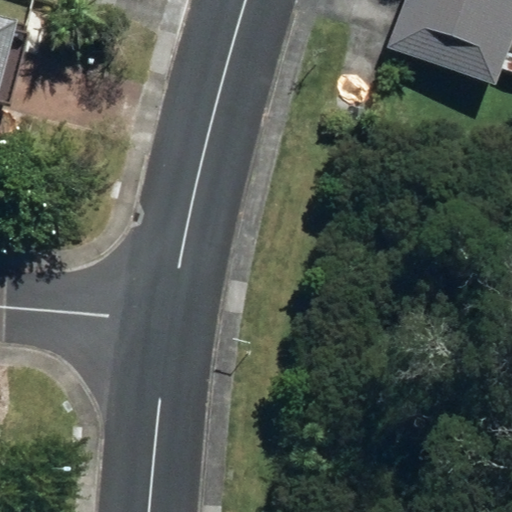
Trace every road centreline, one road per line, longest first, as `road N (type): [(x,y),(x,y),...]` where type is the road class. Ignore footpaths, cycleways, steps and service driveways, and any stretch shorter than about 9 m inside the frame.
road 1 (residential): [(167,315),(215,78),(244,0)]
road 2 (residential): [(151,511),(167,315)]
road 3 (residential): [(0,304),(167,315)]
